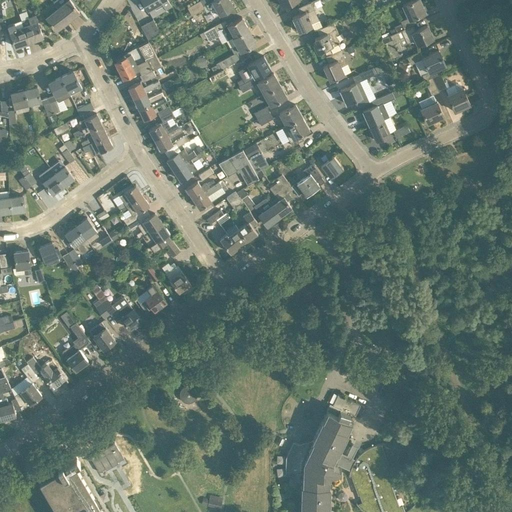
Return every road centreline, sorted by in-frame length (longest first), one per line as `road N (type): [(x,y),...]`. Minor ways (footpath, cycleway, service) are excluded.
road 1 (residential): [(0,453),(229,284)]
road 2 (residential): [(374,174),(487,113),(483,83),(445,0)]
road 3 (residential): [(374,174),(307,90),(253,0)]
road 4 (residential): [(229,284),(374,174)]
road 5 (residential): [(0,232),(38,226),(139,154)]
road 6 (residential): [(229,284),(139,154)]
road 7 (residential): [(139,154),(81,37)]
